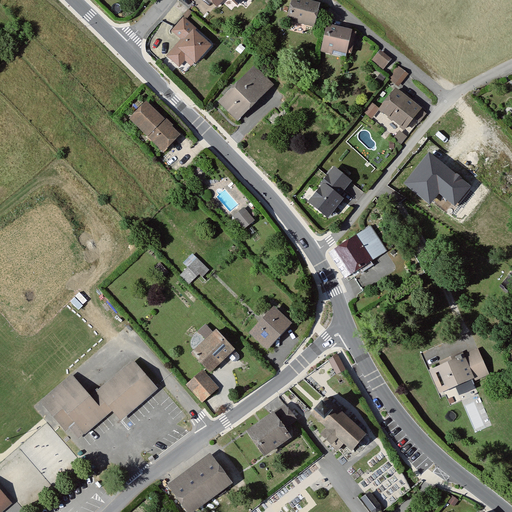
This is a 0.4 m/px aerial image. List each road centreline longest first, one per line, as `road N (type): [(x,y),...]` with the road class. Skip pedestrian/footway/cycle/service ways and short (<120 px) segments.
road 1 (unclassified): [(343,324),(283,380),(109,511)]
road 2 (tertiary): [(121,46),(265,192),(312,252)]
road 3 (residential): [(312,252),(345,226),(451,100),(511,63)]
road 4 (tertiary): [(343,324),(404,426),(504,511)]
